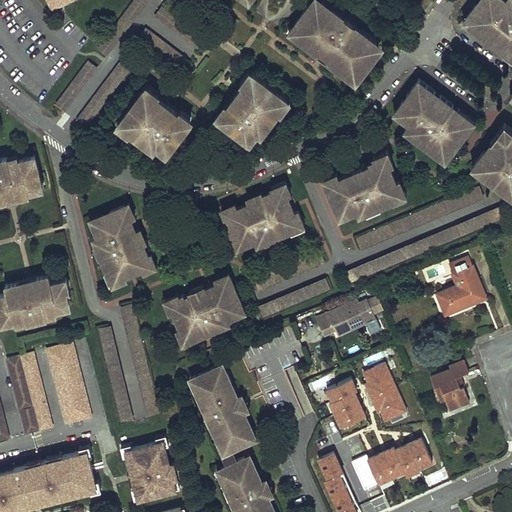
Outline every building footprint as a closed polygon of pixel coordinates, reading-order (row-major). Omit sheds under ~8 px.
[(148,0),(135,0),(99,49),(107,55),(148,0)] [(324,0),(320,0),(318,4),(340,21),(345,15),(324,0)] [(511,0),(486,0),(486,1),(482,6),(477,2),(467,16),(485,29),(482,33),(485,35),(488,37),(491,33),(504,43),(509,47),(506,50),(511,54),(511,0)] [(316,6),(310,2),(290,28),(313,46),(314,45),(319,48),(330,57),(335,61),(335,62),(357,80),(364,70),(367,73),(370,70),(367,68),(378,54),(372,49),(373,46),(351,29),(355,23),(350,20),(345,15),(340,21),(318,4),(316,6)] [(205,38),(162,6),(156,15),(199,47),(205,38)] [(467,16),(464,19),(482,33),(485,29),(467,16)] [(351,29),(373,46),(378,41),(355,23),(351,29)] [(189,59),(147,27),(140,36),(183,68),(189,59)] [(313,46),(290,28),(287,32),(310,50),(313,46)] [(491,33),(488,37),(501,46),(504,43),(491,33)] [(372,49),(378,54),(384,45),(378,41),(373,46),(372,49)] [(330,57),(319,48),(315,54),(321,58),(326,62),(330,57)] [(137,59),(129,53),(79,120),(86,126),(137,59)] [(98,67),(90,61),(58,104),(66,110),(98,67)] [(357,80),(335,62),(331,67),(354,84),(357,80)] [(288,98),(253,72),(244,85),(236,95),(229,104),(223,112),(236,121),(232,126),(249,139),(258,127),(260,129),(272,113),(276,108),(279,111),(288,98)] [(242,82),(244,85),(253,72),(250,72),(242,82)] [(439,92),(420,78),(418,82),(436,96),(439,92)] [(409,94),(412,96),(408,102),(399,114),(411,122),(408,126),(426,140),(432,144),(452,158),(461,145),(458,143),(468,129),(475,119),(462,109),(460,113),(454,109),(442,99),(444,96),(442,94),(439,92),(436,96),(418,82),(409,94)] [(146,87),(160,97),(160,93),(149,85),(146,87)] [(160,97),(146,87),(120,122),(132,131),(135,128),(139,132),(155,144),(157,142),(169,151),(192,121),(178,111),(162,99),(160,97)] [(457,105),(444,96),(442,99),(454,109),(457,105)] [(288,98),(279,111),(282,111),(290,101),(288,98)] [(399,114),(408,102),(404,99),(395,111),(399,114)] [(223,112),(229,104),(226,103),(218,114),(220,117),(223,112)] [(182,110),(178,111),(192,121),(192,118),(182,110)] [(236,121),(223,112),(220,117),(232,126),(236,121)] [(273,115),(272,113),(260,129),(258,127),(249,139),(252,140),(260,129),(262,130),(273,115)] [(471,131),(478,122),(475,119),(468,129),(471,131)] [(493,140),(498,145),(510,128),(511,129),(511,125),(507,121),(493,140)] [(132,131),(120,122),(120,125),(129,132),(132,131)] [(424,143),(426,140),(408,126),(406,129),(424,143)] [(511,129),(510,128),(498,145),(492,153),(486,149),(476,162),(495,176),(500,180),(511,189),(511,129)] [(166,152),(169,151),(157,142),(155,144),(139,132),(139,135),(153,146),(156,145),(166,152)] [(452,158),(432,144),(430,148),(449,162),(452,158)] [(374,155),(375,158),(386,154),(391,164),(395,162),(389,149),(374,155)] [(341,175),(326,181),(332,196),(336,195),(339,201),(345,215),(359,209),(361,213),(368,210),(381,205),(394,199),(408,194),(401,179),(398,180),(391,164),(386,154),(375,158),(371,160),(372,162),(366,165),(353,170),(347,173),(341,175)] [(40,171),(36,155),(29,157),(33,173),(40,171)] [(0,202),(9,200),(8,196),(14,194),(15,199),(32,195),(31,193),(42,190),(41,188),(39,178),(42,177),(40,171),(33,173),(29,157),(21,159),(10,162),(9,157),(0,159),(0,202)] [(353,170),(366,165),(363,161),(351,166),(353,170)] [(492,179),(495,176),(476,162),(474,165),(492,179)] [(339,171),(324,177),(326,181),(341,175),(339,171)] [(271,186),(272,190),(284,185),(288,195),(292,194),(286,180),(271,186)] [(498,183),(511,193),(511,189),(500,180),(498,183)] [(237,207),(224,212),(230,228),(234,226),(237,232),(243,247),(257,241),(259,244),(266,241),(279,236),(292,230),(305,225),(299,210),(295,211),(293,206),(288,195),(284,185),(272,190),(268,191),(269,194),(263,196),(250,201),(241,205),(237,207)] [(481,185),(357,237),(363,249),(486,197),(481,185)] [(250,201),(263,196),(261,192),(248,197),(250,201)] [(396,203),(409,197),(408,194),(394,199),(396,203)] [(345,215),(339,201),(335,202),(341,217),(345,215)] [(136,215),(130,202),(125,204),(131,218),(136,215)] [(235,203),(222,208),(224,212),(237,207),(235,203)] [(106,216),(91,222),(98,237),(94,239),(97,245),(102,258),(108,272),(114,285),(129,279),(127,275),(144,268),(154,264),(149,253),(147,248),(145,249),(142,243),(137,230),(135,226),(131,218),(125,204),(111,211),(112,214),(106,216)] [(502,205),(345,270),(346,271),(351,282),(507,217),(502,205)] [(383,208),(381,205),(368,210),(369,214),(383,208)] [(105,213),(90,219),(91,222),(106,216),(105,213)] [(293,233),(306,228),(305,225),(292,230),(293,233)] [(137,230),(142,243),(147,241),(141,228),(137,230)] [(233,234),(238,248),(243,247),(237,232),(233,234)] [(279,236),(266,241),(268,244),(280,239),(279,236)] [(102,258),(97,245),(93,247),(99,260),(102,258)] [(153,251),(149,253),(154,264),(144,268),(145,272),(159,266),(153,251)] [(316,252),(258,277),(264,289),(322,265),(318,257),(316,252)] [(324,255),(318,257),(322,265),(327,262),(324,255)] [(459,282),(437,291),(446,313),(463,306),(462,304),(468,302),(468,304),(487,296),(474,263),(473,264),(469,255),(460,258),(464,268),(455,271),(454,271),(459,282)] [(464,268),(460,258),(451,262),(455,271),(464,268)] [(114,285),(108,272),(105,273),(111,287),(114,285)] [(217,279),(219,283),(232,277),(230,273),(217,279)] [(29,280),(6,285),(8,292),(0,294),(0,308),(3,308),(5,317),(6,322),(17,320),(28,318),(29,322),(49,317),(48,313),(58,311),(69,308),(67,302),(65,293),(70,292),(72,292),(69,278),(52,282),(51,274),(34,278),(35,282),(30,283),(29,280)] [(181,296),(170,301),(175,311),(181,327),(178,328),(184,344),(198,338),(211,332),(224,327),(231,324),(229,320),(244,314),(238,300),(235,294),(239,293),(232,277),(219,283),(209,287),(206,288),(193,293),(187,296),(186,294),(181,296)] [(327,277),(259,306),(265,317),(332,289),(327,277)] [(193,293),(206,288),(204,284),(191,289),(193,293)] [(165,299),(170,313),(175,311),(170,301),(181,296),(180,293),(165,299)] [(241,298),(238,300),(244,314),(247,313),(241,298)] [(358,298),(328,312),(331,318),(336,329),(338,333),(365,320),(366,322),(377,317),(367,298),(359,301),(358,298)] [(134,303),(121,306),(148,417),(161,414),(134,303)] [(331,318),(320,324),(325,334),(336,329),(331,318)] [(365,320),(338,333),(339,335),(366,322),(365,320)] [(112,325),(99,328),(122,423),(135,420),(112,325)] [(224,327),(211,332),(212,336),(225,330),(224,327)] [(199,341),(198,338),(184,344),(186,347),(199,341)] [(92,418),(75,343),(50,349),(66,423),(92,418)] [(52,427),(35,352),(9,359),(26,433),(52,427)] [(384,359),(363,369),(384,416),(406,406),(384,359)] [(452,367),(432,375),(438,392),(443,390),(446,397),(449,405),(456,403),(457,405),(467,401),(464,394),(467,393),(464,385),(461,386),(457,375),(460,374),(470,370),(466,359),(451,365),(452,367)] [(220,363),(214,366),(218,375),(224,372),(220,363)] [(214,366),(188,378),(195,392),(197,391),(202,401),(200,402),(208,418),(209,417),(215,428),(213,429),(219,442),(223,440),(227,450),(250,439),(248,434),(253,432),(243,411),(241,412),(240,410),(239,409),(237,408),(234,402),(235,400),(234,398),(233,396),(235,395),(224,372),(218,375),(214,366)] [(351,375),(326,385),(341,421),(366,410),(351,375)] [(240,395),(234,398),(235,400),(234,402),(237,408),(239,409),(240,410),(246,408),(240,395)] [(0,399),(0,438),(8,437),(0,399)] [(419,430),(352,457),(364,485),(431,458),(419,430)] [(171,443),(168,432),(156,436),(157,440),(165,438),(166,444),(171,443)] [(375,446),(388,442),(387,435),(373,439),(375,446)] [(166,444),(165,438),(157,440),(133,446),(127,448),(129,454),(137,487),(139,497),(177,487),(175,477),(179,476),(175,461),(171,462),(166,444)] [(223,440),(219,442),(224,452),(227,450),(223,440)] [(94,452),(92,441),(81,444),(82,448),(88,447),(90,453),(94,452)] [(132,442),(122,445),(124,455),(129,454),(127,448),(133,446),(132,442)] [(51,456),(43,458),(43,459),(31,463),(30,462),(14,466),(14,467),(0,471),(0,507),(7,505),(23,501),(24,504),(34,501),(34,499),(52,494),(53,497),(60,495),(60,492),(73,489),(73,491),(92,486),(98,484),(96,479),(90,453),(88,447),(82,448),(64,453),(64,455),(51,458),(51,456)] [(353,511),(360,510),(334,447),(317,453),(340,511),(353,511)] [(244,456),(222,467),(226,476),(223,478),(229,491),(231,490),(236,501),(234,502),(238,511),(277,511),(269,495),(267,496),(267,494),(266,492),(263,492),(261,486),(261,484),(261,482),(260,480),(262,479),(252,459),(247,461),(244,456)] [(222,467),(218,468),(223,478),(226,476),(222,467)] [(104,488),(101,477),(96,479),(98,484),(92,486),(93,491),(104,488)] [(266,479),(261,482),(261,484),(261,486),(263,492),(266,492),(267,494),(272,492),(266,479)]
